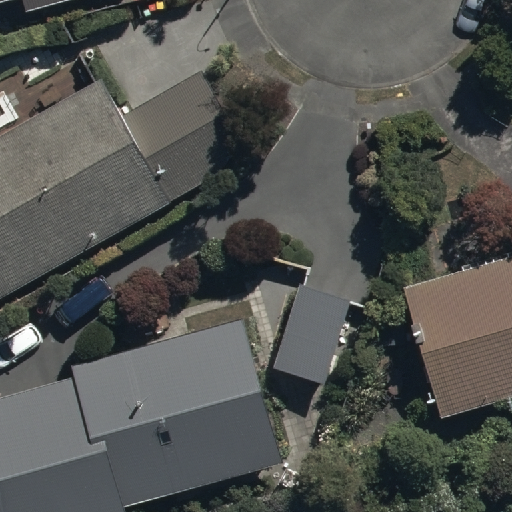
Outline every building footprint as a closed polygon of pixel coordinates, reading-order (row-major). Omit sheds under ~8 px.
[(21,0),(25,12),(64,0),(0,0),(0,2),(7,0),(21,0)] [(252,145),(202,61),(125,107),(175,191),(252,145)] [(0,290),(170,194),(100,72),(0,128),(0,290)] [(511,246),(404,278),(443,408),(511,387),(511,246)] [(354,282),(305,266),(277,353),(326,369),(354,282)] [(127,511),(124,499),(283,455),(243,310),(71,357),(74,368),(0,388),(0,511),(127,511)]
